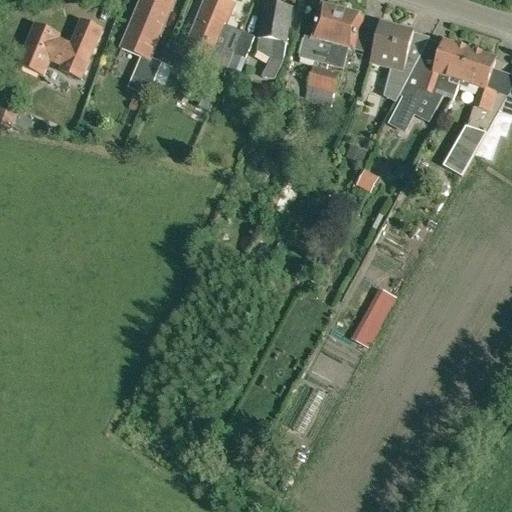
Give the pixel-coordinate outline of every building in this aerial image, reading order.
[(150,89),(160,65),(149,60),(171,7),(155,0),(142,0),(121,49),(140,57),(130,80),(150,89)] [(208,115),(232,58),(241,35),(231,31),(229,35),(222,32),(232,9),(210,0),(206,0),(185,51),(169,45),(160,65),(172,70),(177,58),(214,74),(198,111),(208,115)] [(274,79),(282,64),(291,10),(263,6),(257,40),(258,40),(256,54),(269,62),(261,77),(274,79)] [(298,59),(326,67),(340,15),(319,9),(311,40),(303,38),(298,59)] [(361,20),(340,15),(326,67),(342,71),(347,51),(362,55),(367,38),(357,36),(361,20)] [(100,33),(79,24),(69,47),(49,39),(50,35),(33,28),(17,68),(41,79),(48,64),(60,69),(58,73),(79,82),(100,33)] [(398,99),(414,68),(428,41),(429,41),(379,27),(369,66),(390,71),(384,92),(398,99)] [(232,58),(244,62),(253,40),(241,35),(232,58)] [(456,97),(460,84),(469,53),(443,44),(434,74),(422,71),(413,100),(404,97),(390,125),(405,133),(423,99),(431,102),(434,91),(456,97)] [(485,136),(488,131),(497,114),(507,98),(485,92),(495,61),(483,57),(482,54),(480,53),(475,51),(473,51),(470,53),(469,53),(460,84),(479,91),(467,128),(485,136)] [(304,101),(316,104),(325,73),(312,70),(304,101)] [(337,77),(325,73),(316,104),(329,108),(337,77)] [(511,94),(509,94),(507,98),(497,114),(488,131),(495,135),(506,117),(511,119),(511,94)] [(0,106),(0,126),(12,131),(18,113),(0,106)] [(462,178),(473,157),(483,139),(485,136),(467,129),(444,168),(462,178)] [(499,144),(483,139),(473,157),(493,163),(499,144)] [(351,146),(346,160),(362,166),(367,152),(351,146)] [(358,186),(357,188),(371,195),(379,180),(365,172),(364,175),(358,186)] [(440,184),(436,188),(436,193),(440,197),(445,197),(448,193),(448,188),(445,184),(440,184)] [(355,344),(367,350),(395,300),(383,293),(355,344)] [(326,358),(321,377),(339,382),(344,362),(326,358)] [(293,431),(303,436),(325,396),(315,391),(293,431)]
